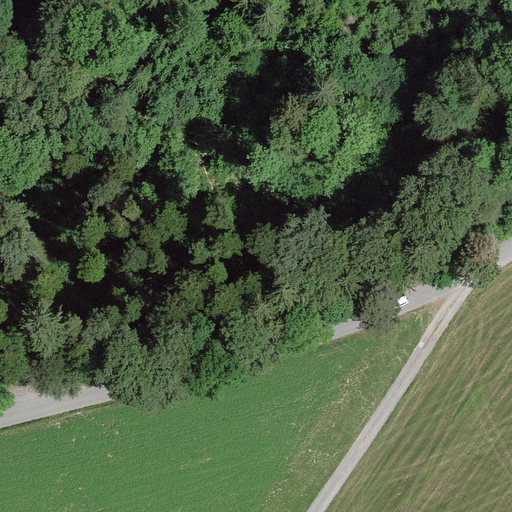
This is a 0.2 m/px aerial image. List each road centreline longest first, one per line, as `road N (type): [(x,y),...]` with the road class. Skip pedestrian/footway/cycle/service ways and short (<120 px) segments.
road 1 (unclassified): [(511,250),(361,321),(0,416)]
road 2 (track): [(461,278),(453,305),(319,511)]
